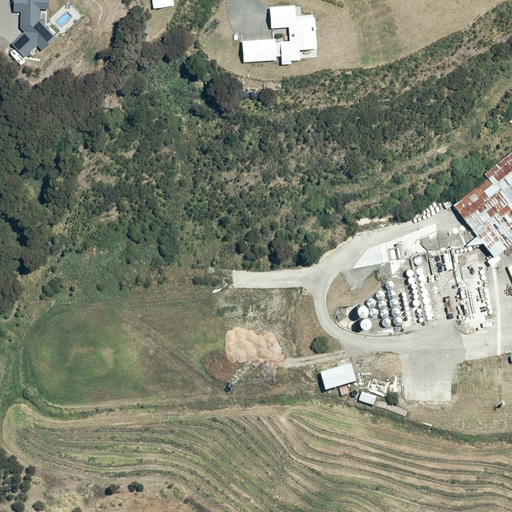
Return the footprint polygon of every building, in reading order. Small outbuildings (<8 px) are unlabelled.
[(11,0),(11,11),(22,12),(21,35),(11,45),(26,59),(36,48),(40,52),(55,37),(39,22),(39,9),(48,9),(48,0),(11,0)] [(175,5),(174,0),(152,0),(154,9),(175,5)] [(295,4),(269,6),(271,28),(288,27),(289,41),(274,42),(274,39),(242,42),(244,62),(275,60),(275,57),(280,57),(281,66),(291,65),(290,61),(301,61),(300,52),(318,50),(315,17),(296,19),(295,4)] [(511,153),(487,173),(489,176),(454,203),(473,227),(469,230),(475,236),(460,244),(460,237),(452,243),(455,259),(467,320),(496,312),(487,261),(511,241),(511,153)] [(440,246),(427,248),(429,258),(442,255),(440,246)] [(320,363),(322,372),(320,373),(324,391),(338,387),(341,395),(350,393),(348,385),(355,383),(350,365),(338,368),(335,359),(320,363)] [(402,390),(402,401),(432,400),(430,367),(405,368),(407,390),(402,390)] [(374,405),(377,396),(362,391),(359,400),(374,405)]
